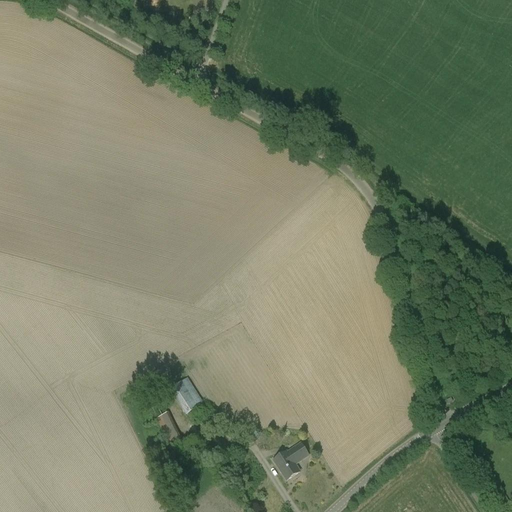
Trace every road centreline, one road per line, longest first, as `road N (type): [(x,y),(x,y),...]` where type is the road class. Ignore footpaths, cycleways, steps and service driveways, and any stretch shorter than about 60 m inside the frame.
road 1 (unclassified): [(445,424),(363,171),(199,77)]
road 2 (unclassified): [(199,77),(61,0)]
road 3 (tertiary): [(333,511),(434,431)]
